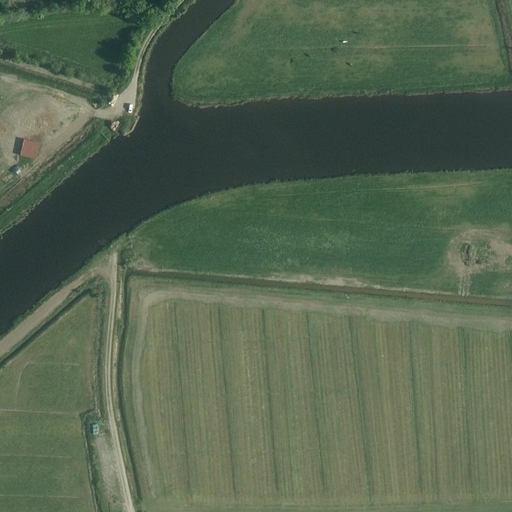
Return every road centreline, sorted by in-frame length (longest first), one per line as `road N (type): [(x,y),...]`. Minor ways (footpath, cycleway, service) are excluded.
road 1 (unclassified): [(130,511),(107,395),(110,264)]
road 2 (track): [(91,115),(124,109),(139,51),(181,0)]
road 3 (track): [(113,111),(90,142),(0,220)]
road 4 (track): [(110,276),(66,290),(0,348)]
